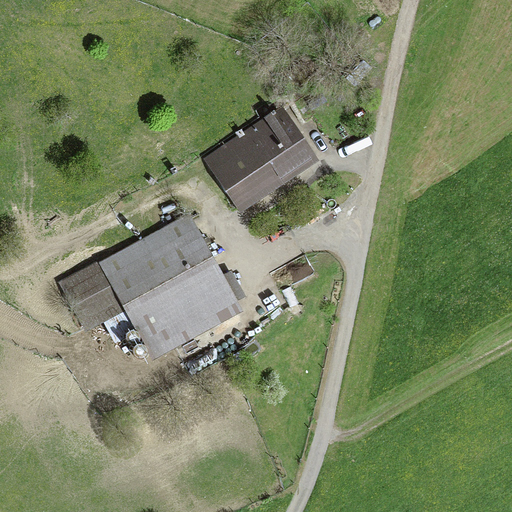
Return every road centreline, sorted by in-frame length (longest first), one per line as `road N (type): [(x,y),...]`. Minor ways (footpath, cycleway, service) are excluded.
road 1 (track): [(408,0),(326,416),(293,511)]
road 2 (track): [(321,436),(511,340)]
